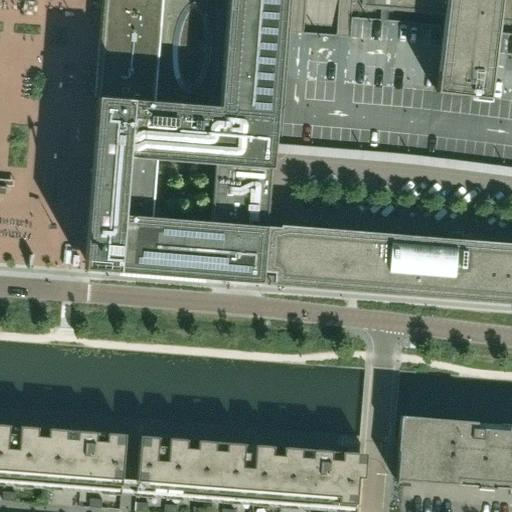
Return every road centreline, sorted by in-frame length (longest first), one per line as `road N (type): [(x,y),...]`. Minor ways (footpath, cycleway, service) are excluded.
road 1 (unclassified): [(384,322),(0,286)]
road 2 (residential): [(369,511),(378,369)]
road 3 (unclassified): [(511,337),(384,322)]
